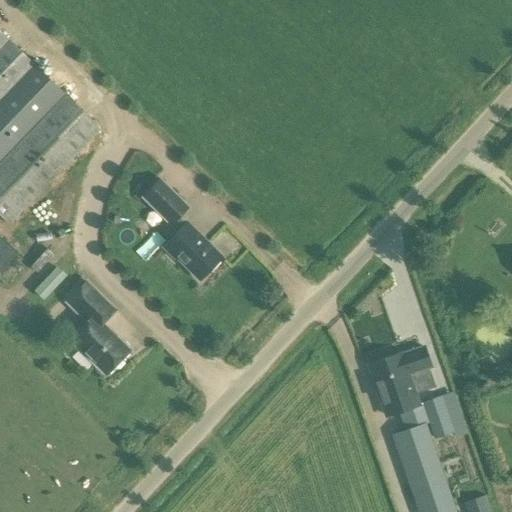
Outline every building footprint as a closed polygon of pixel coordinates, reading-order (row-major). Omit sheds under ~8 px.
[(0,153),(71,222),(142,148),(0,13),(0,153)] [(221,257),(205,242),(186,223),(180,217),(187,210),(158,182),(151,188),(143,197),(172,226),(177,231),(163,246),(174,257),(176,255),(199,278),(221,257)] [(0,288),(39,249),(0,210),(0,288)] [(86,282),(67,302),(87,322),(70,339),(105,374),(113,367),(117,367),(123,361),(122,358),(130,350),(102,323),(115,310),(86,282)] [(401,353),(368,364),(381,402),(385,413),(386,416),(397,412),(419,404),(414,391),(433,384),(427,366),(431,365),(424,346),(401,354),(401,353)] [(454,431),(441,395),(421,402),(421,403),(427,421),(434,438),(454,431)] [(456,511),(425,422),(391,433),(412,494),(418,511),(456,511)] [(491,511),(486,497),(466,504),(468,511),(491,511)]
